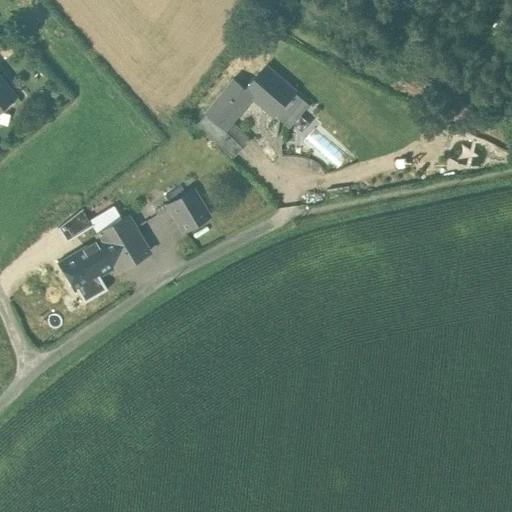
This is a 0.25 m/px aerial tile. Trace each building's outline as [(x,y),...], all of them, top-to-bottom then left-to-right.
[(296,91),(266,65),(246,88),(254,94),(253,95),(275,114),(296,91)] [(246,88),(237,79),(207,114),(208,116),(224,129),(253,95),(254,94),(246,88)] [(0,82),(0,109),(13,100),(0,82)] [(296,91),(275,114),(286,124),(307,100),(296,91)] [(224,129),(208,116),(202,123),(236,153),(242,145),(224,129)] [(193,190),(167,206),(183,232),(208,216),(193,190)] [(57,225),(67,240),(91,224),(81,208),(57,225)] [(127,216),(100,232),(99,231),(96,233),(99,239),(100,238),(116,265),(116,266),(118,270),(148,252),(127,216)] [(99,239),(58,263),(75,290),(116,266),(116,265),(100,238),(99,239)]
